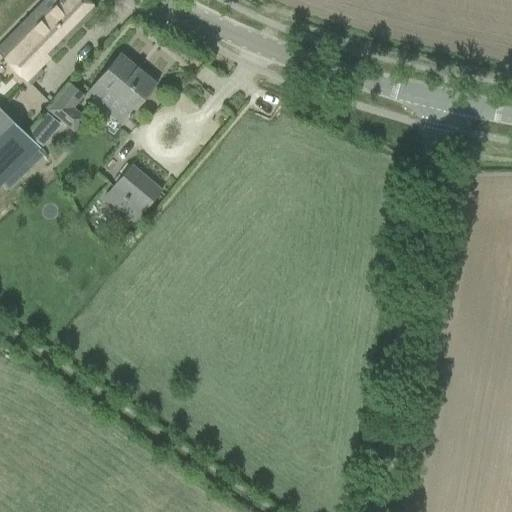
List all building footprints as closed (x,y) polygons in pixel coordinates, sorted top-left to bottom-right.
[(20,26),(0,45),(0,56),(29,85),(42,72),(38,68),(95,10),(84,0),(48,0),(54,6),(27,33),(20,26)] [(156,85),(119,54),(85,94),(97,103),(108,90),(133,111),(134,111),(156,85)] [(48,112),(60,122),(81,96),(69,86),(48,112)] [(0,187),(39,149),(0,110),(0,187)] [(127,199),(143,212),(161,191),(130,165),(112,187),(124,197),(123,198),(126,201),(127,199)]
